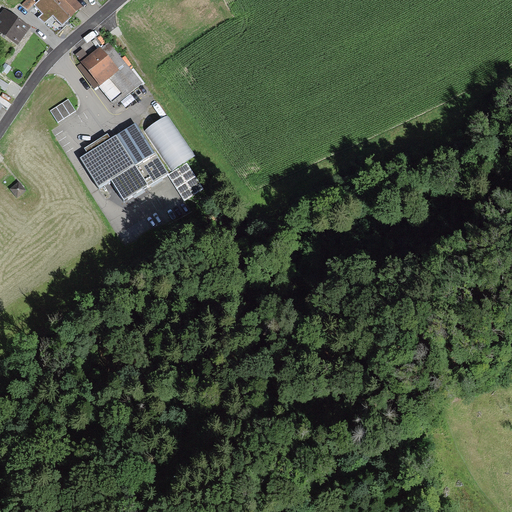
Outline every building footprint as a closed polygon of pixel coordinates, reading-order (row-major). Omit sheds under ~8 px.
[(36,3),(32,0),(27,0),(22,5),(28,11),(36,3)] [(63,28),(83,8),(75,0),(40,0),(34,6),(43,15),(39,19),(45,25),(53,17),(63,28)] [(0,34),(18,48),(32,29),(4,10),(0,15),(0,34)] [(108,42),(80,64),(115,108),(143,85),(108,42)] [(88,56),(83,49),(75,55),(80,62),(88,56)] [(12,68),(5,64),(1,71),(7,75),(12,68)] [(0,88),(6,92),(10,86),(0,79),(0,88)] [(51,111),(58,123),(76,112),(68,100),(51,111)] [(145,131),(171,172),(196,156),(168,116),(145,131)] [(155,155),(136,125),(116,137),(135,168),(155,155)] [(80,160),(99,190),(111,183),(135,168),(116,137),(111,141),(108,135),(84,150),(88,155),(80,160)] [(148,188),(169,176),(155,155),(135,168),(148,188)] [(185,202),(204,190),(187,163),(169,176),(185,202)] [(135,168),(111,183),(124,204),(148,188),(135,168)] [(11,191),(17,198),(27,191),(21,183),(11,191)]
